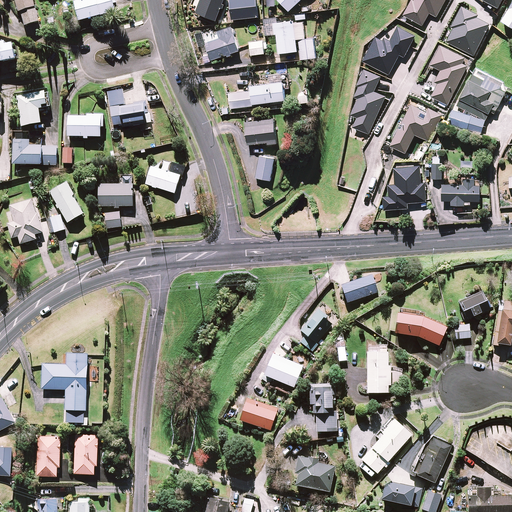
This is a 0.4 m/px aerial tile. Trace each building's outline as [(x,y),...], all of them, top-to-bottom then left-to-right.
[(40,22),(33,0),(14,0),(18,12),(21,11),(25,26),(40,22)] [(85,0),(75,2),(79,21),(119,13),(115,0),(85,0)] [(226,5),(224,4),(225,0),(201,0),(196,13),(217,21),(222,9),(224,10),(226,5)] [(302,0),(279,0),(290,12),(302,0)] [(446,0),(413,0),(405,16),(423,26),(430,13),(437,17),(446,0)] [(511,5),(503,21),(511,26),(511,5)] [(477,14),(462,7),(451,28),(454,29),(447,42),(474,56),(490,25),(476,17),(477,14)] [(306,39),(304,22),(278,24),(278,18),(265,19),(266,36),(278,35),(279,53),(298,52),(297,40),(306,39)] [(212,60),(227,56),(227,58),(232,56),(232,55),(240,52),(233,27),(217,31),(218,34),(205,38),(212,60)] [(377,37),(364,60),(389,75),(400,56),(404,59),(416,38),(397,27),(389,41),(385,39),(384,41),(377,37)] [(317,58),(315,39),(300,41),(302,60),(317,58)] [(6,46),(5,43),(1,43),(0,41),(0,40),(0,62),(16,60),(13,45),(6,46)] [(265,54),(264,41),(251,43),(252,56),(265,54)] [(466,57),(440,44),(429,65),(441,71),(436,82),(438,83),(431,97),(448,105),(468,66),(463,64),(466,57)] [(381,77),(365,70),(358,86),(360,87),(355,97),(358,99),(351,115),(358,118),(354,127),(369,134),(386,96),(375,91),(381,77)] [(472,116),(473,114),(486,120),(491,111),(495,113),(507,90),(475,73),(458,106),(466,110),(465,112),(472,116)] [(286,101),(284,82),(251,87),(252,91),(229,94),(231,109),(253,106),(253,105),(286,101)] [(126,106),(123,90),(108,93),(114,130),(125,128),(125,125),(147,121),(144,103),(126,106)] [(50,107),(48,92),(16,97),(22,128),(42,124),(39,109),(50,107)] [(310,102),(308,95),(299,97),(301,104),(310,102)] [(426,111),(410,103),(406,110),(409,111),(391,146),(406,154),(415,135),(430,142),(444,114),(428,106),(426,111)] [(485,121),(454,111),(450,123),(481,134),(485,121)] [(101,127),(103,127),(104,116),(87,116),(87,117),(69,117),(68,137),(84,137),(84,140),(89,140),(89,137),(101,138),(101,127)] [(247,122),(249,145),(268,143),(268,145),(278,144),(275,119),(247,122)] [(29,147),(29,140),(13,140),(13,165),(57,166),(57,147),(29,147)] [(73,149),(63,149),(63,164),(73,164),(73,149)] [(275,159),(261,156),(257,178),(271,181),(275,159)] [(474,161),(462,159),(462,166),(473,168),(474,161)] [(408,163),(395,163),(396,183),(390,183),(390,196),(385,197),(385,210),(409,209),(408,203),(426,202),(425,184),(421,184),(420,167),(408,167),(408,163)] [(433,163),(433,177),(434,177),(434,179),(442,179),(443,164),(433,163)] [(175,194),(181,175),(180,175),(182,168),(173,165),(171,172),(152,166),(146,185),(175,194)] [(133,207),(133,179),(99,180),(99,208),(133,207)] [(452,201),(452,205),(472,205),(472,202),(481,202),(481,186),(475,186),(475,179),(465,179),(465,185),(443,185),(443,201),(452,201)] [(68,223),(84,215),(74,196),(75,196),(68,183),(51,193),(68,223)] [(37,217),(32,200),(10,206),(15,222),(8,224),(12,239),(19,237),(21,244),(37,240),(35,235),(43,233),(39,216),(37,217)] [(122,228),(120,213),(105,214),(107,229),(122,228)] [(65,230),(61,216),(49,219),(52,233),(65,230)] [(378,293),(373,276),(342,286),(348,303),(378,293)] [(491,309),(482,291),(458,303),(467,321),(491,309)] [(511,301),(511,303),(498,301),(492,344),(511,347),(511,336),(511,301)] [(334,322),(318,309),(301,330),(317,343),(334,322)] [(404,315),(399,315),(396,333),(418,337),(439,346),(447,328),(422,317),(416,316),(416,317),(404,315)] [(470,339),(470,325),(454,326),(455,339),(470,339)] [(317,347),(304,337),(300,342),(313,352),(317,347)] [(340,348),(337,348),(338,361),(346,361),(345,342),(339,343),(340,348)] [(388,353),(368,353),(368,393),(391,393),(391,367),(388,367),(388,353)] [(67,390),(66,423),(82,423),(82,426),(88,426),(88,418),(86,418),(87,378),(94,378),(94,371),(88,371),(88,355),(68,354),(68,365),(43,365),(43,389),(67,390)] [(303,367),(274,355),(265,376),(294,388),(303,367)] [(336,395),(336,384),(310,384),(310,405),(313,405),(314,413),(317,413),(317,432),(337,432),(337,412),(333,412),(333,395),(336,395)] [(278,409),(248,399),(241,420),(271,431),(278,409)] [(372,448),(388,462),(412,435),(392,418),(376,436),(380,439),(372,448)] [(511,451),(511,449),(511,427),(504,422),(495,423),(487,437),(511,451)] [(95,467),(97,467),(99,436),(76,435),(74,474),(94,475),(95,467)] [(61,437),(38,436),(37,476),(57,477),(58,468),(60,468),(61,437)] [(452,446),(432,437),(425,447),(413,474),(435,483),(452,446)] [(388,462),(372,448),(362,460),(378,474),(384,467),(386,468),(390,463),(388,462)] [(319,459),(299,456),(299,458),(293,457),(291,475),(298,476),(296,486),(331,492),(335,466),(318,463),(319,459)] [(422,489),(392,482),(385,489),(383,499),(418,507),(422,489)] [(511,495),(493,496),(493,489),(491,489),(491,488),(469,488),(469,511),(511,511),(511,510),(511,509),(511,495)] [(435,511),(442,496),(429,491),(422,509),(429,511),(435,511)] [(227,511),(230,502),(210,498),(206,511),(227,511)] [(89,511),(90,500),(78,499),(78,502),(71,502),(70,511),(89,511)] [(58,511),(58,500),(39,500),(39,511),(58,511)]
